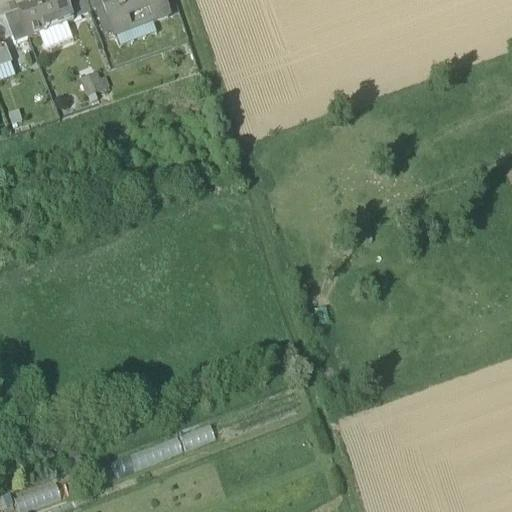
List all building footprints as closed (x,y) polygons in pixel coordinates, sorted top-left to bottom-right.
[(63,0),(51,0),(50,1),(57,17),(69,13),(63,0)] [(63,0),(69,13),(87,6),(84,0),(63,0)] [(84,0),(87,6),(90,15),(103,10),(99,0),(84,0)] [(160,0),(99,0),(103,10),(114,40),(116,40),(115,37),(129,31),(130,34),(168,20),(160,0)] [(50,1),(17,13),(21,25),(28,42),(61,29),(57,17),(50,1)] [(21,25),(17,13),(3,18),(8,29),(21,25)] [(73,25),(69,13),(57,17),(61,29),(73,25)] [(0,52),(0,71),(12,67),(6,50),(0,52)] [(97,77),(79,83),(86,100),(108,91),(104,81),(99,82),(97,77)]
